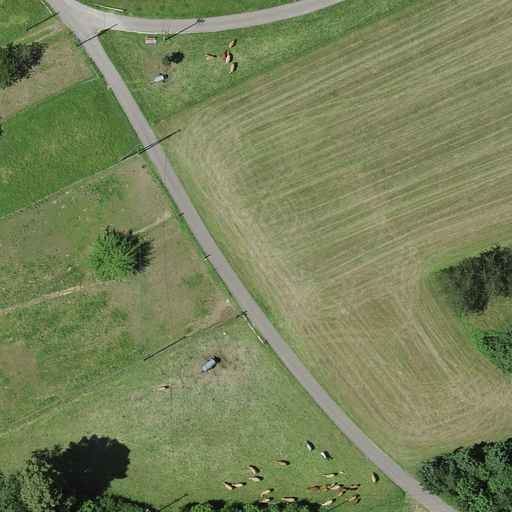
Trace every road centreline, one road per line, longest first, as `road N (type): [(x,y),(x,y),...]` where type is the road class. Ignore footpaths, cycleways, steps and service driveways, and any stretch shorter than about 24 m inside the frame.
road 1 (residential): [(76,19),(249,304),(386,463),(450,511)]
road 2 (residential): [(324,0),(211,25),(76,19)]
